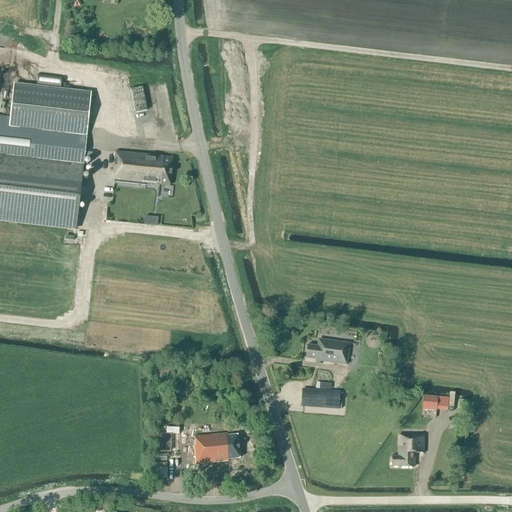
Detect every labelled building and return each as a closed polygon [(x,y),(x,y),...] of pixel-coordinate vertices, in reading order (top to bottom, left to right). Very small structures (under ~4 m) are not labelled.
[(80,5),(77,0),(71,0),(68,2),(72,9),(80,5)] [(209,66),(208,43),(201,43),(202,66),(209,66)] [(12,114),(0,112),(0,223),(76,232),(94,92),(63,92),(59,81),(43,78),(37,84),(15,81),(12,114)] [(142,87),(130,90),(135,113),(147,111),(142,87)] [(115,174),(114,183),(146,187),(146,185),(147,186),(148,184),(169,186),(172,158),(115,152),(113,174),(115,174)] [(157,219),(144,218),(144,226),(157,227),(157,219)] [(346,365),(349,344),(318,340),(318,347),(307,345),(305,358),(320,360),(320,361),(346,365)] [(340,392),(302,389),(300,407),(339,410),(340,392)] [(447,411),(448,398),(423,396),(422,411),(436,412),(436,410),(447,411)] [(154,456),(165,455),(165,438),(168,438),(168,432),(153,432),(154,456)] [(228,434),(194,437),(195,446),(194,446),(195,456),(189,457),(189,463),(196,463),(196,465),(227,462),(227,460),(239,459),(237,435),(228,436),(228,434)] [(423,453),(424,436),(398,435),(397,457),(391,457),(391,467),(400,467),(400,468),(413,468),(413,453),(423,453)]
